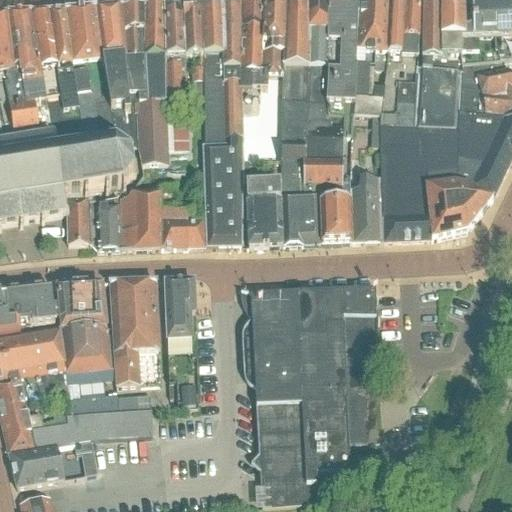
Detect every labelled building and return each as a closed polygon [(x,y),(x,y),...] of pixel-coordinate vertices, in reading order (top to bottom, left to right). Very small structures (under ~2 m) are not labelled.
[(459,62),(460,47),(462,15),(461,6),(422,7),(422,66),(421,66),(421,75),(415,75),(418,126),(418,132),(418,136),(457,138),(458,119),(457,119),(460,77),(458,77),(458,71),(459,62)] [(416,65),(417,46),(418,7),(403,8),(400,63),(400,69),(399,81),(401,129),(418,132),(418,126),(415,75),(416,65)] [(387,8),(374,9),(376,76),(384,77),(383,93),(375,92),(374,109),(384,109),(385,109),(387,79),(388,60),(387,8)] [(403,8),(387,8),(388,60),(387,79),(385,109),(384,109),(384,126),(401,129),(399,81),(400,69),(400,63),(403,8)] [(325,110),(353,111),(352,123),(354,123),(357,9),(325,10),(327,67),(325,109),(325,110)] [(370,154),(379,154),(382,154),(384,126),(384,109),(374,109),(375,92),(373,92),(374,76),(376,76),(374,9),(357,9),(354,123),(371,125),(370,154)] [(204,255),(218,255),(216,206),(222,206),(222,208),(242,208),(242,169),(242,161),(241,144),(240,76),(238,11),(238,10),(197,11),(199,62),(199,71),(199,74),(201,114),(201,118),(203,153),(201,153),(203,227),(204,255)] [(282,11),(282,12),(282,73),(306,73),(306,66),(304,10),(282,11)] [(325,10),(304,10),(306,66),(306,73),(305,109),(325,109),(327,67),(325,10)] [(164,63),(187,62),(199,62),(197,11),(161,12),(164,108),(181,109),(180,71),(164,72),(164,63)] [(258,133),(259,113),(260,96),(267,96),(267,84),(267,81),(267,76),(263,77),(263,73),(260,73),(262,60),(262,50),(258,50),(260,11),(238,11),(240,76),(241,144),(242,161),(242,169),(258,169),(258,133)] [(282,12),(260,11),(258,50),(262,50),(272,50),(271,59),(262,60),(260,73),(263,73),(263,77),(267,76),(267,81),(267,84),(281,84),(282,73),(282,12)] [(511,11),(491,12),(494,48),(493,48),(493,62),(495,62),(497,67),(498,71),(511,69),(511,11)] [(164,109),(164,108),(161,12),(143,13),(145,75),(144,75),(146,110),(133,110),(134,121),(135,122),(136,156),(137,156),(141,172),(167,171),(164,109)] [(477,61),(459,62),(458,71),(498,71),(497,67),(495,62),(493,62),(493,48),(494,48),(491,12),(469,13),(470,15),(462,15),(460,47),(464,48),(465,49),(471,49),(477,48),(477,61)] [(143,13),(119,15),(126,100),(131,152),(136,156),(135,122),(134,121),(133,110),(146,110),(144,75),(145,75),(143,13)] [(119,15),(92,17),(101,71),(107,110),(112,143),(116,142),(131,152),(126,100),(119,15)] [(92,17),(64,20),(71,73),(72,84),(76,105),(78,116),(83,147),(112,143),(107,110),(101,71),(92,17)] [(48,20),(29,21),(39,75),(43,99),(49,135),(62,134),(63,133),(48,20)] [(65,106),(76,105),(72,84),(71,73),(64,20),(48,20),(63,133),(62,134),(65,150),(83,147),(78,116),(67,118),(65,106)] [(36,138),(49,135),(43,99),(39,75),(29,21),(6,23),(14,75),(18,75),(26,112),(32,111),(36,138)] [(6,23),(0,23),(0,119),(2,128),(4,142),(36,138),(32,111),(26,112),(18,75),(14,75),(6,23)] [(498,71),(458,71),(458,77),(460,77),(457,119),(458,119),(483,122),(483,121),(505,124),(511,123),(511,77),(504,79),(498,71)] [(281,84),(280,147),(305,148),(305,167),(341,167),(342,145),(351,145),(352,123),(353,111),(325,110),(325,109),(305,109),(306,73),(282,73),(281,84)] [(191,88),(192,88),(192,89),(200,89),(199,74),(191,74),(191,88)] [(380,249),(430,247),(424,193),(454,189),(464,192),(491,205),(491,206),(511,162),(511,123),(505,124),(483,121),(483,122),(458,119),(457,138),(418,136),(418,132),(401,129),(384,126),(382,154),(381,179),(385,181),(385,185),(380,249)] [(66,252),(85,251),(83,214),(64,216),(62,204),(121,194),(131,181),(128,163),(114,154),(55,163),(52,143),(0,151),(0,232),(65,223),(66,252)] [(280,147),(280,168),(305,169),(305,167),(305,148),(280,147)] [(320,250),(350,250),(351,196),(348,195),(347,191),(342,191),(341,167),(305,167),(305,169),(304,201),(320,201),(320,250)] [(281,253),(298,252),(302,252),(302,251),(320,250),(320,201),(304,201),(305,169),(280,168),(279,191),(281,223),(281,253)] [(361,250),(380,249),(385,185),(380,185),(359,185),(359,196),(360,196),(360,210),(360,219),(361,250)] [(430,247),(465,239),(491,205),(464,192),(454,189),(424,193),(430,247)] [(248,255),(281,253),(281,223),(279,191),(245,193),(248,255)] [(351,196),(350,250),(361,250),(360,219),(360,210),(360,196),(359,196),(358,196),(356,196),(351,196)] [(160,200),(139,201),(120,201),(120,210),(119,210),(120,258),(161,256),(160,208),(160,200)] [(222,206),(216,206),(218,255),(241,255),(242,208),(222,208),(222,206)] [(175,208),(160,208),(161,256),(176,256),(175,208)] [(176,256),(186,256),(186,225),(191,225),(191,208),(175,208),(176,256)] [(120,259),(120,258),(119,210),(93,213),(96,251),(96,260),(120,259)] [(85,251),(96,251),(93,213),(83,214),(85,251)] [(186,256),(204,255),(203,227),(191,227),(191,225),(186,225),(186,256)] [(192,289),(164,290),(168,392),(175,391),(176,416),(196,415),(194,368),(191,368),(189,321),(194,321),(192,289)] [(140,393),(138,368),(138,360),(159,359),(156,290),(109,292),(112,361),(114,394),(140,393)] [(56,339),(61,381),(63,381),(63,380),(87,379),(89,389),(110,388),(101,292),(56,294),(60,339),(56,339)] [(0,346),(20,343),(18,333),(27,332),(28,334),(53,331),(49,295),(0,300),(0,346)] [(255,397),(259,511),(306,511),(350,508),(348,453),(378,452),(372,298),(251,303),(252,326),(255,397)] [(251,303),(240,303),(240,305),(241,308),(242,313),(243,317),(246,320),(249,324),(252,326),(251,303)] [(251,394),(255,397),(252,326),(250,329),(247,332),(245,335),(244,338),(243,342),(244,382),(245,385),(246,388),(249,392),(251,394)] [(0,396),(61,381),(56,339),(20,344),(20,343),(0,346),(0,396)] [(61,381),(0,396),(0,418),(24,413),(67,403),(63,381),(61,381)] [(66,411),(69,424),(92,422),(126,419),(150,418),(149,403),(116,405),(115,403),(67,408),(67,410),(66,411)] [(0,418),(0,428),(3,442),(29,438),(66,432),(65,424),(69,424),(66,411),(51,413),(53,427),(41,430),(39,420),(26,422),(24,413),(22,413),(0,418)] [(29,438),(3,442),(8,460),(33,455),(96,447),(152,443),(150,418),(126,419),(92,422),(69,424),(65,424),(66,432),(29,438)] [(80,462),(84,483),(97,481),(90,450),(90,449),(73,452),(75,463),(80,462)] [(63,487),(56,455),(56,454),(9,462),(16,496),(63,487)]
